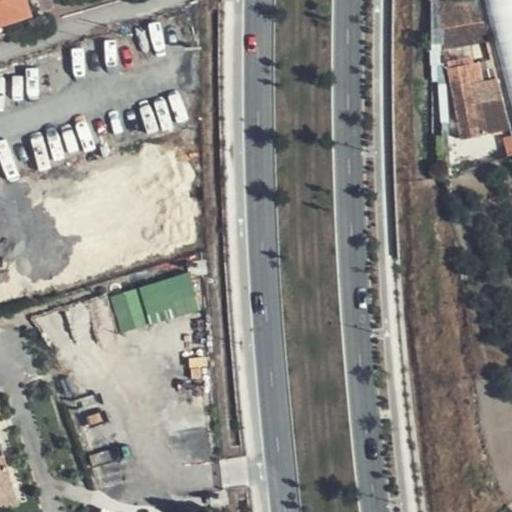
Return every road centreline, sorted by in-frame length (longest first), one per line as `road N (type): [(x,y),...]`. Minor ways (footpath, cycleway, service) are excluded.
road 1 (secondary): [(258,0),(266,295),(286,511)]
road 2 (secondary): [(372,511),(354,286),(348,0)]
road 3 (unclassified): [(0,49),(148,0)]
